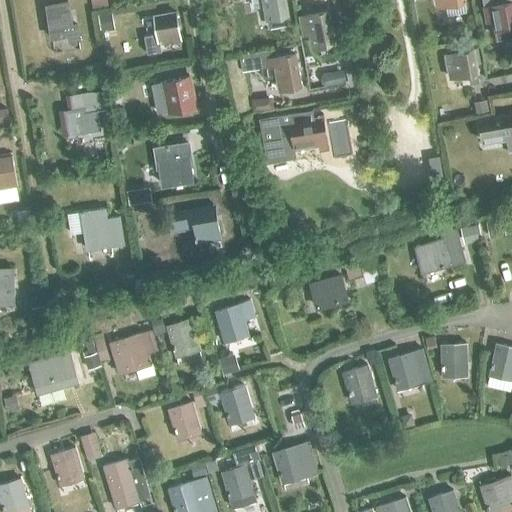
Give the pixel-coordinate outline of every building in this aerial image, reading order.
[(266,0),(270,18),(272,27),(290,24),(288,14),(285,0),(266,0)] [(463,0),(444,0),(446,5),(447,14),(466,11),(463,0)] [(511,0),(482,0),(484,5),(483,5),(486,21),(493,20),(496,38),(511,35),(511,0)] [(45,5),(50,37),(67,34),(68,39),(77,38),(75,24),(69,25),(66,2),(45,5)] [(313,33),(315,47),(333,44),(327,10),(300,14),(303,35),(313,33)] [(110,11),(98,13),(101,29),(113,27),(110,11)] [(162,51),(160,42),(178,39),(173,12),(153,16),(155,33),(144,35),(147,53),(162,51)] [(295,52),(277,55),(275,48),(239,54),(242,71),(262,68),(264,78),(280,76),(282,88),(301,85),(295,52)] [(451,52),(444,54),(448,78),(468,74),(470,83),(479,82),(478,74),(479,73),(475,48),(470,49),(451,52)] [(92,88),(66,92),(69,108),(60,110),(64,134),(81,132),(79,121),(89,119),(87,110),(106,107),(103,86),(105,86),(102,65),(90,67),(92,88)] [(323,74),(321,77),(322,82),(325,85),(345,82),(343,70),(323,74)] [(162,81),(168,110),(194,105),(187,76),(162,81)] [(272,96),(251,100),(253,110),(274,107),(272,96)] [(486,99),(474,102),(476,112),(488,110),(486,99)] [(6,107),(0,108),(0,121),(8,120),(6,107)] [(111,110),(109,114),(110,119),(113,123),(118,123),(122,121),(125,117),(124,112),(120,108),(115,108),(111,110)] [(312,109),(258,119),(267,163),(296,158),(294,145),(318,140),(320,149),(328,148),(323,120),(324,120),(323,113),(317,114),(318,117),(314,117),(312,109)] [(511,115),(508,116),(478,121),(482,139),(502,136),(503,140),(506,140),(508,153),(511,152),(511,115)] [(186,143),(153,149),(156,170),(159,169),(162,185),(193,179),(191,164),(193,163),(189,143),(186,143)] [(0,156),(0,188),(17,185),(12,154),(0,156)] [(365,162),(356,164),(358,173),(367,171),(365,162)] [(127,197),(127,198),(127,199),(127,200),(128,200),(128,201),(129,202),(130,203),(131,203),(132,203),(133,203),(134,203),(135,202),(136,201),(136,200),(137,200),(137,199),(137,198),(137,197),(137,196),(136,195),(136,194),(135,194),(135,193),(134,193),(133,193),(132,193),(131,193),(130,193),(129,193),(129,194),(128,194),(128,195),(127,196),(127,197)] [(65,213),(68,233),(82,231),(86,249),(121,243),(116,215),(103,217),(101,206),(65,213)] [(191,211),(196,240),(217,236),(212,207),(191,211)] [(30,210),(18,212),(20,223),(32,221),(30,210)] [(502,219),(486,222),(489,237),(505,233),(502,219)] [(477,225),(460,229),(464,243),(480,239),(477,225)] [(415,248),(421,271),(451,263),(466,260),(457,227),(441,232),(444,240),(415,248)] [(359,261),(345,266),(349,278),(363,273),(359,261)] [(0,303),(11,303),(10,267),(0,267),(0,303)] [(156,272),(137,277),(140,286),(158,280),(156,272)] [(133,275),(122,278),(125,286),(136,283),(133,275)] [(309,284),(315,306),(345,298),(339,275),(309,284)] [(43,298),(30,299),(31,308),(45,306),(43,298)] [(237,303),(214,310),(223,341),(247,334),(242,320),(254,316),(250,300),(237,303)] [(165,325),(174,356),(198,349),(189,317),(165,325)] [(162,319),(152,322),(156,334),(165,331),(162,319)] [(149,363),(146,351),(156,348),(150,329),(108,342),(117,373),(125,370),(135,368),(137,378),(153,373),(151,363),(149,363)] [(434,335),(425,337),(428,348),(436,346),(434,335)] [(103,337),(95,340),(101,360),(109,358),(103,337)] [(88,349),(83,351),(85,355),(97,352),(93,341),(86,343),(88,349)] [(440,344),(441,377),(465,376),(464,343),(440,344)] [(487,375),(511,381),(511,379),(511,347),(495,343),(487,375)] [(387,358),(397,389),(421,382),(432,380),(423,348),(411,351),(387,358)] [(374,350),(365,353),(369,364),(377,361),(374,350)] [(97,352),(85,355),(88,368),(100,365),(97,352)] [(234,353),(218,357),(222,372),(238,367),(234,353)] [(55,355),(29,363),(37,391),(75,380),(67,354),(55,358),(55,355)] [(341,371),(350,403),(375,396),(365,364),(341,371)] [(219,393),(229,424),(253,417),(243,385),(219,393)] [(215,386),(205,389),(209,404),(220,401),(215,386)] [(201,389),(191,392),(196,408),(206,405),(201,389)] [(15,394),(4,397),(9,412),(20,408),(15,394)] [(166,409),(176,440),(200,432),(190,402),(166,409)] [(301,412),(291,415),(295,428),(304,425),(301,412)] [(411,412),(400,415),(403,426),(414,423),(411,412)] [(85,435),(81,437),(88,460),(101,456),(94,432),(85,435)] [(309,441),(273,452),(282,481),(318,470),(309,441)] [(253,446),(233,452),(237,465),(259,458),(255,445),(253,446)] [(50,455),(60,487),(83,480),(73,448),(50,455)] [(511,459),(511,454),(497,456),(499,464),(511,462),(511,459)] [(102,467),(115,510),(139,502),(138,500),(149,496),(137,459),(127,462),(126,459),(102,467)] [(216,460),(206,463),(209,472),(219,469),(216,460)] [(230,503),(232,508),(255,501),(254,496),(249,479),(262,475),(257,461),(245,465),(221,472),(230,503)] [(202,462),(190,466),(194,477),(206,473),(202,462)] [(461,474),(452,477),(455,489),(464,486),(461,474)] [(503,511),(511,509),(511,504),(511,502),(511,481),(510,476),(503,478),(479,486),(488,511),(503,511)] [(200,511),(201,511),(200,511),(216,511),(205,477),(191,481),(168,488),(174,511),(200,511)] [(0,485),(0,503),(2,511),(25,511),(28,511),(19,480),(0,485)] [(428,498),(432,511),(458,511),(452,490),(428,498)] [(375,507),(376,511),(409,511),(405,497),(381,505),(375,507)]
